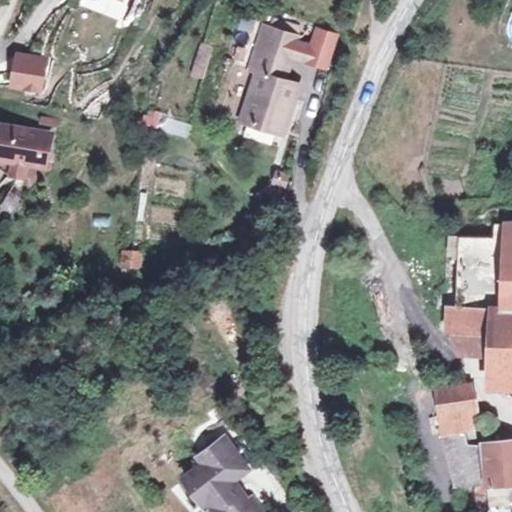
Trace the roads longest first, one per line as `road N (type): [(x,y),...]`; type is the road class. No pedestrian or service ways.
road 1 (residential): [(35,511),(0,475),(0,32),(13,0)]
road 2 (tertiary): [(335,179),(305,293),(305,374),(315,433),(347,511)]
road 3 (unclassified): [(511,413),(424,337),(361,210),(335,179)]
road 4 (tertiary): [(420,0),(335,179)]
